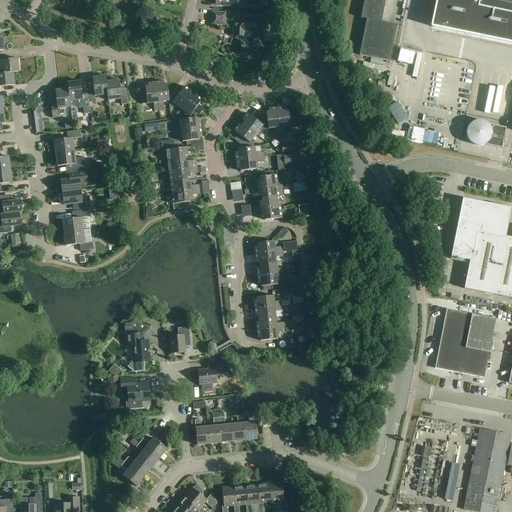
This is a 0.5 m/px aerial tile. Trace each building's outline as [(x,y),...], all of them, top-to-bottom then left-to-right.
[(389,62),(397,26),(381,23),(385,0),(364,0),(361,19),(366,20),(359,56),(389,62)] [(511,0),(438,0),(433,29),(511,45),(511,0)] [(226,26),(226,13),(212,13),(212,26),(226,26)] [(263,47),(264,18),(233,17),(233,37),(243,37),(243,30),(253,30),(253,47),(263,47)] [(0,69),(1,75),(13,73),(19,72),(17,59),(0,61),(0,69)] [(395,62),(394,69),(406,71),(407,64),(395,62)] [(13,73),(1,75),(0,74),(0,87),(14,86),(13,73)] [(89,103),(96,103),(95,97),(108,96),(106,82),(105,77),(92,78),(93,88),(87,88),(88,95),(89,103)] [(106,82),(108,96),(108,101),(121,100),(122,106),(128,105),(126,89),(120,90),(119,81),(106,82)] [(89,103),(88,95),(82,96),(80,82),(67,84),(68,90),(69,102),(77,101),(78,109),(83,109),(83,113),(90,113),(89,103)] [(169,101),(168,97),(167,84),(164,85),(164,82),(156,83),(159,111),(164,110),(163,102),(168,101),(169,101)] [(154,111),(159,111),(156,83),(148,84),(148,86),(145,87),(145,89),(140,90),(141,105),(153,103),(154,111)] [(181,109),(191,96),(189,94),(191,92),(185,87),(181,91),(176,87),(168,97),(169,101),(168,101),(169,110),(173,109),(176,105),(181,109)] [(70,108),(69,102),(68,90),(55,91),(57,105),(50,105),(52,119),(59,118),(58,115),(64,114),(63,109),(70,108)] [(183,120),(197,118),(204,109),(199,105),(202,100),(195,95),(194,97),(191,96),(181,109),(186,113),(183,117),(183,120)] [(276,108),(280,136),(284,135),(283,127),(289,127),(287,110),(284,110),(284,107),(276,108)] [(275,137),(280,136),(276,108),(268,109),(269,112),(266,113),(267,120),(268,130),(274,129),(275,137)] [(268,130),(267,120),(257,113),(253,118),(247,113),(242,120),(244,122),(243,124),(256,134),(260,129),(261,130),(268,130)] [(173,132),(201,129),(200,121),(197,121),(197,118),(183,120),(179,120),(180,126),(172,127),(173,132)] [(145,133),(159,131),(158,123),(144,125),(145,133)] [(235,141),(244,148),(254,147),(253,140),(252,139),(256,134),(243,124),(241,126),(239,124),(234,131),(240,136),(235,141)] [(194,145),(203,144),(202,140),(201,129),(173,132),(173,137),(181,136),(182,142),(186,142),(186,145),(190,145),(190,146),(194,145)] [(54,141),(55,154),(74,152),(72,139),(84,137),(87,137),(86,130),(83,130),(67,132),(67,139),(54,141)] [(190,147),(166,150),(167,161),(184,159),(184,156),(187,156),(186,152),(194,151),(194,147),(190,147)] [(236,161),(263,157),(263,152),(255,153),(254,147),(244,148),(237,149),(238,152),(235,153),(236,161)] [(74,152),(55,154),(57,167),(70,165),(71,172),(84,170),(83,158),(74,159),(74,152)] [(324,152),(312,154),(312,160),(313,159),(313,163),(324,162),(323,158),(325,158),(324,152)] [(285,166),(297,164),(296,154),(283,156),(285,166)] [(0,171),(10,170),(8,157),(0,158),(0,171)] [(263,157),(236,161),(236,169),(239,168),(240,171),(257,169),(256,163),(264,162),(263,157)] [(167,161),(169,172),(197,168),(196,160),(185,161),(184,159),(167,161)] [(170,182),(187,180),(187,177),(189,177),(189,174),(197,173),(197,168),(169,172),(170,182)] [(10,170),(0,171),(0,184),(11,183),(10,170)] [(297,184),(307,183),(305,170),(295,171),(297,184)] [(79,185),(87,184),(85,172),(68,174),(69,180),(60,181),(62,193),(80,191),(79,185)] [(249,184),(250,189),(282,185),(280,174),(259,177),(260,180),(257,180),(257,183),(249,184)] [(171,193),(199,190),(199,185),(190,186),(190,183),(187,183),(187,180),(170,182),(171,193)] [(295,194),(308,192),(307,183),(297,184),(293,185),(295,194)] [(262,199),(279,196),(283,196),(282,185),(250,189),(250,194),(258,193),(259,196),(262,196),(262,199)] [(200,194),(199,190),(171,193),(174,211),(194,208),(193,199),(192,199),(192,196),(200,194)] [(80,191),(62,193),(63,206),(77,204),(77,210),(90,209),(89,197),(81,198),(80,191)] [(3,215),(18,213),(21,213),(19,200),(6,202),(5,196),(0,196),(0,209),(2,209),(3,215)] [(252,206),(252,211),(280,207),(279,196),(262,199),(262,201),(260,202),(260,205),(252,206)] [(511,238),(505,237),(511,209),(463,200),(452,257),(470,261),(465,289),(511,298),(511,238)] [(301,218),(308,217),(307,206),(299,207),(301,218)] [(280,207),(252,211),(253,216),(261,215),(261,218),(264,217),(265,220),(281,218),(280,207)] [(64,233),(82,231),(81,218),(89,217),(88,210),(75,212),(76,219),(62,221),(64,233)] [(0,215),(1,221),(0,221),(0,233),(8,233),(7,227),(19,225),(18,213),(3,215),(0,215)] [(82,231),(64,233),(65,246),(79,244),(80,251),(93,250),(92,243),(91,243),(90,230),(82,231)] [(10,235),(12,248),(21,247),(19,234),(10,235)] [(254,246),(255,255),(283,252),(282,247),(275,248),(274,242),(271,242),(257,244),(257,246),(254,246)] [(297,243),(282,244),(282,247),(283,252),(297,250),(297,243)] [(259,262),(259,265),(276,263),(275,257),(283,257),(283,252),(255,255),(256,262),(259,262)] [(257,276),(285,273),(284,268),(277,269),(276,263),(259,265),(259,267),(256,268),(257,276)] [(285,273),(257,276),(258,284),(261,284),(261,286),(278,285),(278,279),(285,278),(285,273)] [(290,290),(301,289),(301,281),(290,282),(290,290)] [(254,309),(282,306),(282,301),(274,302),(273,295),(256,297),(256,300),(253,300),(254,309)] [(258,319),(275,318),(275,311),(282,311),(282,306),(254,309),(255,317),(258,316),(258,319)] [(484,378),(496,319),(447,310),(435,369),(484,378)] [(293,324),(304,323),(303,315),(292,316),(293,324)] [(256,330),(284,327),(284,322),(276,323),(275,318),(258,319),(259,322),(256,322),(256,330)] [(292,334),(304,333),(304,326),(291,328),(292,334)] [(284,327),(256,330),(257,338),(260,338),(261,341),(277,339),(277,333),(285,332),(284,327)] [(178,336),(173,337),(170,337),(171,354),(185,353),(185,347),(190,347),(189,328),(178,329),(178,336)] [(138,334),(126,335),(127,348),(129,347),(130,352),(133,355),(133,359),(126,367),(133,372),(144,371),(144,363),(150,362),(149,353),(151,351),(149,350),(148,341),(145,341),(142,342),(141,330),(137,330),(138,334)] [(309,340),(303,341),(304,349),(306,349),(313,348),(313,346),(312,340),(309,340)] [(216,383),(215,375),(221,374),(219,363),(215,364),(212,364),(207,364),(208,370),(198,371),(199,385),(201,385),(202,392),(213,391),(212,384),(216,383)] [(115,376),(121,370),(115,364),(109,370),(115,376)] [(133,378),(120,379),(121,389),(127,388),(128,404),(126,404),(126,410),(142,408),(141,401),(149,400),(148,385),(134,386),(133,378)] [(205,401),(193,402),(193,410),(205,408),(205,401)] [(233,442),(232,425),(225,426),(224,413),(218,413),(219,418),(221,443),(233,442)] [(242,416),(245,441),(257,439),(256,423),(249,423),(248,415),(242,416)] [(233,442),(245,441),(242,416),(237,416),(238,424),(232,425),(233,442)] [(209,444),(221,443),(219,418),(213,419),(214,427),(207,428),(209,444)] [(209,444),(207,428),(201,428),(200,420),(195,421),(197,446),(209,444)] [(511,465),(511,444),(509,444),(510,436),(480,430),(469,484),(463,511),(494,511),(499,490),(504,464),(511,465)] [(136,448),(140,443),(134,439),(130,443),(136,448)] [(140,443),(159,459),(167,449),(153,439),(149,444),(143,439),(140,443)] [(152,468),(159,459),(140,443),(136,448),(142,453),(138,458),(152,468)] [(125,462),(144,478),(152,468),(138,458),(134,463),(128,458),(125,462)] [(136,487),(144,478),(125,462),(121,467),(127,471),(123,476),(136,487)] [(270,484),(272,503),(281,502),(282,511),(287,511),(286,501),(284,501),(282,482),(270,484)] [(263,511),(263,504),(272,503),(270,484),(258,485),(260,504),(258,504),(258,511),(263,511)] [(199,510),(201,508),(205,503),(213,509),(217,503),(212,494),(207,500),(201,496),(203,494),(198,485),(193,489),(192,488),(184,498),(199,510)] [(248,505),(246,505),(246,511),(251,511),(251,505),(258,504),(260,504),(258,485),(246,486),(248,505)] [(239,511),(239,506),(246,505),(248,505),(246,486),(234,487),(236,507),(234,507),(234,511),(239,511)] [(227,511),(227,507),(234,507),(236,507),(234,487),(222,488),(224,507),(222,507),(222,511),(227,511)] [(42,511),(41,494),(35,494),(35,498),(20,499),(20,506),(21,506),(20,511),(42,511)] [(70,511),(71,511),(79,511),(79,498),(69,499),(69,505),(54,505),(53,511),(70,511)] [(205,511),(201,508),(199,510),(184,498),(177,507),(182,511),(197,511),(198,511),(197,511),(205,511)] [(0,511),(13,511),(13,500),(0,500),(0,511)]
